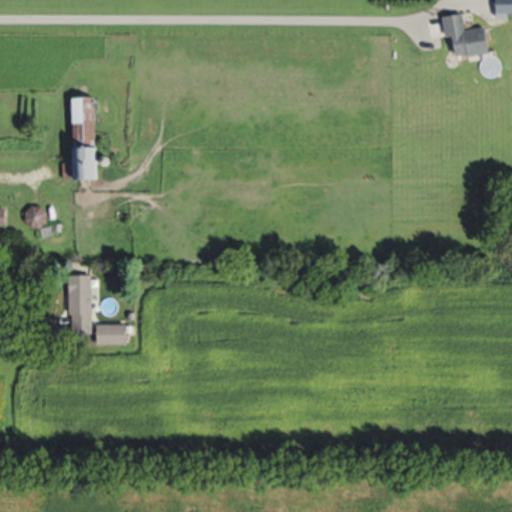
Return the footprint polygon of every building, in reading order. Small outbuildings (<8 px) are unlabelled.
[(450,36),(459,35),(462,57),(494,52),(491,27),(469,30),(467,14),(447,16),(450,36)] [(79,180),(102,179),(100,97),(77,98),(79,180)] [(0,225),(9,225),(9,207),(0,207),(0,225)] [(96,275),(73,275),(74,342),(97,342),(96,275)] [(130,343),(130,324),(104,324),(104,343),(130,343)]
